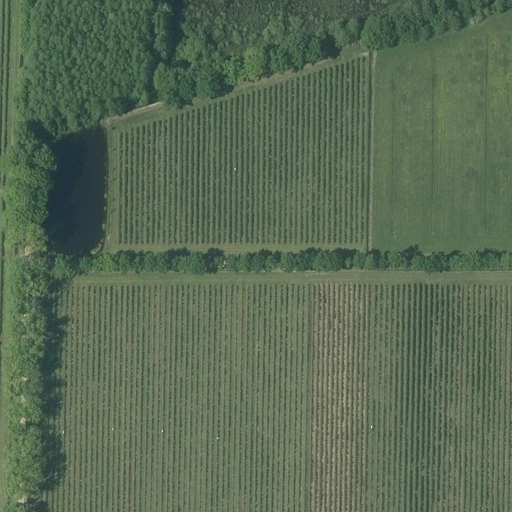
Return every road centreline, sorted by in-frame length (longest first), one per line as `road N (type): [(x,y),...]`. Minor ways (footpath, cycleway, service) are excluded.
road 1 (track): [(511,271),(24,272)]
road 2 (track): [(11,136),(2,511)]
road 3 (track): [(24,272),(20,511)]
road 4 (track): [(15,0),(11,136)]
